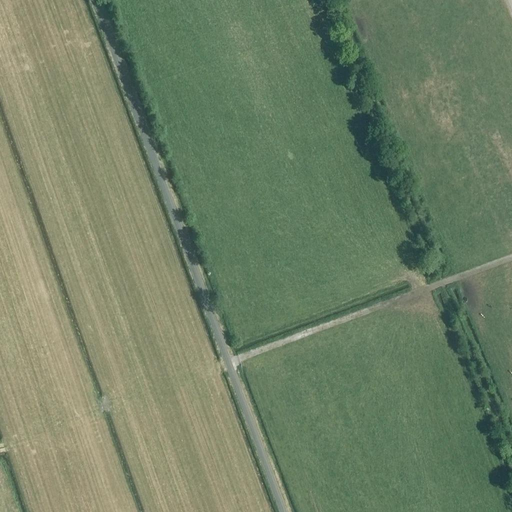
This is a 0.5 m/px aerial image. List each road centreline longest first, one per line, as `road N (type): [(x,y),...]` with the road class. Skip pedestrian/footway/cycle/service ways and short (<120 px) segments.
road 1 (unclassified): [(283,511),(93,0)]
road 2 (unknown): [(228,361),(441,283)]
